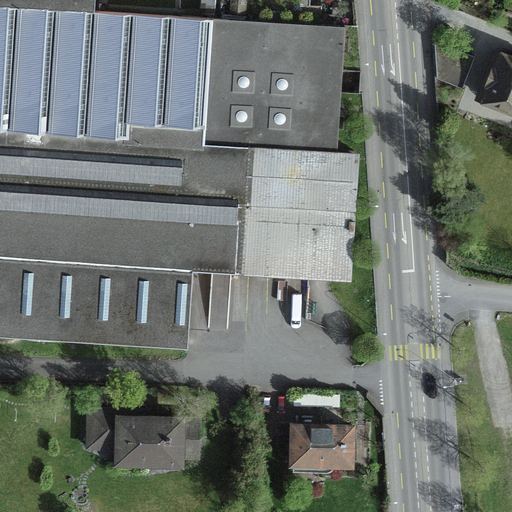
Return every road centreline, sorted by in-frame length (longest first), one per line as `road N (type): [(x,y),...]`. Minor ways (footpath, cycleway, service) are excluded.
road 1 (unclassified): [(415,382),(0,370)]
road 2 (secondary): [(387,0),(410,293)]
road 3 (secondary): [(415,382),(423,511)]
